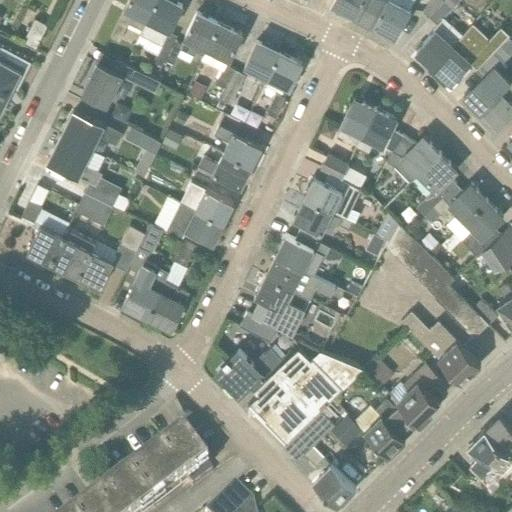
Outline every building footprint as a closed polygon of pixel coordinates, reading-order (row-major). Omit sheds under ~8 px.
[(147,18),(156,0),(128,0),(111,37),(120,42),(129,23),(142,30),(147,18)] [(165,60),(175,40),(177,35),(168,31),(169,29),(171,30),(183,5),(172,0),(156,0),(147,18),(142,30),(141,33),(163,41),(153,62),(162,66),(165,60)] [(332,0),(331,4),(353,16),(361,0),(332,0)] [(374,27),(387,0),(361,0),(353,16),(374,27)] [(387,0),(374,27),(396,38),(411,9),(393,0),(387,0)] [(433,66),(462,34),(444,18),(459,0),(445,0),(430,18),(438,26),(416,51),(433,66)] [(430,18),(445,0),(432,0),(423,11),(430,18)] [(196,49),(205,53),(207,49),(220,22),(197,12),(184,38),(185,38),(183,44),(181,47),(193,53),(196,49)] [(37,49),(48,24),(35,18),(23,42),(37,49)] [(207,49),(230,60),(242,33),(220,22),(207,49)] [(481,64),(508,35),(500,28),(488,42),(470,26),(462,34),(433,66),(452,82),(473,57),(481,64)] [(500,91),(493,83),(503,72),(495,65),(511,45),(511,39),(508,35),(481,64),(487,71),(464,95),(480,112),(500,91)] [(174,64),(181,47),(183,44),(175,40),(165,60),(174,64)] [(269,76),(280,52),(257,40),(245,65),(269,76)] [(0,113),(26,60),(4,49),(0,56),(0,113)] [(269,76),(291,87),(302,62),(280,52),(269,76)] [(161,80),(136,67),(117,58),(111,68),(98,62),(83,92),(107,103),(121,75),(130,79),(155,92),(161,80)] [(224,88),(234,69),(226,65),(217,84),(224,88)] [(245,75),(243,74),(234,69),(224,88),(219,99),(231,105),(245,75)] [(201,99),(207,86),(194,80),(188,93),(201,99)] [(511,80),(501,91),(500,91),(480,112),(497,129),(511,113),(511,80)] [(276,117),(285,98),(277,93),(267,112),(276,117)] [(358,146),(376,107),(355,97),(341,124),(343,126),(338,135),(357,144),(357,145),(358,146)] [(217,106),(223,109),(226,102),(220,100),(217,106)] [(117,101),(110,116),(125,123),(132,108),(117,101)] [(392,127),(397,118),(376,107),(358,146),(368,151),(374,140),(384,145),(392,150),(393,151),(404,134),(392,127)] [(62,135),(90,148),(97,135),(116,144),(122,132),(92,117),(91,119),(74,110),(62,135)] [(179,110),(174,120),(183,125),(188,114),(179,110)] [(251,166),(262,145),(233,130),(233,131),(219,124),(214,134),(229,142),(223,152),(251,166)] [(156,152),(161,141),(131,126),(125,137),(156,152)] [(168,128),(162,142),(176,148),(182,134),(168,128)] [(440,151),(424,135),(417,142),(404,134),(393,151),(387,161),(393,164),(410,181),(440,151)] [(83,163),(90,148),(62,135),(49,160),(67,169),(66,171),(95,186),(102,172),(83,163)] [(450,176),(457,168),(440,151),(419,173),(434,189),(416,207),(424,214),(456,183),(450,176)] [(241,187),(251,166),(223,152),(218,163),(203,156),(198,166),(213,173),(213,174),(241,187)] [(321,168),(328,172),(342,178),(350,164),(328,153),(321,168)] [(134,171),(143,175),(144,176),(150,164),(140,159),(134,171)] [(361,188),(342,178),(328,172),(324,181),(314,176),(304,197),(333,212),(333,211),(346,218),(361,188)] [(224,222),(234,202),(206,188),(205,189),(191,182),(186,192),(189,194),(185,204),(224,222)] [(467,219),(487,199),(471,182),(463,190),(456,183),(424,214),(431,222),(441,213),(449,221),(458,210),(467,219)] [(96,217),(105,200),(102,199),(85,190),(76,207),(96,217)] [(224,222),(185,204),(180,202),(168,196),(154,224),(163,229),(182,238),(186,230),(213,244),(224,222)] [(318,240),(333,212),(304,197),(293,218),(303,223),(299,231),(326,244),(318,240)] [(494,226),(504,216),(487,199),(467,219),(472,224),(461,236),(479,254),(482,251),(492,242),(501,233),(494,226)] [(43,206),(29,200),(22,215),(35,222),(43,206)] [(105,200),(96,217),(105,221),(113,205),(113,204),(105,200)] [(154,224),(150,222),(146,232),(139,245),(152,252),(163,229),(154,224)] [(385,245),(397,256),(414,238),(398,222),(385,245)] [(49,262),(63,234),(41,223),(27,251),(49,262)] [(130,224),(112,260),(112,263),(127,270),(139,245),(146,232),(130,224)] [(492,242),(505,263),(506,264),(511,260),(511,230),(509,225),(492,242)] [(77,276),(100,287),(112,263),(112,260),(113,259),(92,248),(95,241),(67,226),(63,234),(49,262),(50,262),(48,266),(76,279),(77,276)] [(326,244),(299,231),(295,238),(286,233),(275,256),(304,270),(314,250),(326,256),(330,247),(326,244)] [(397,256),(407,266),(424,248),(414,238),(397,256)] [(185,267),(196,245),(185,240),(174,262),(185,267)] [(494,270),(505,263),(492,242),(482,251),(494,270)] [(375,261),(380,248),(368,243),(362,255),(375,261)] [(407,266),(416,276),(434,258),(424,248),(407,266)] [(335,286),(304,270),(275,256),(265,275),(292,289),(310,298),(316,287),(331,294),(335,286)] [(426,285),(443,267),(434,258),(416,276),(426,285)] [(165,280),(169,271),(145,259),(124,303),(148,315),(165,280)] [(448,284),(454,278),(443,267),(426,285),(436,296),(448,284)] [(292,289),(265,275),(255,296),(260,299),(254,311),(290,330),(301,308),(286,301),(292,289)] [(148,315),(172,327),(189,292),(165,280),(148,315)] [(351,281),(346,290),(357,295),(362,286),(351,281)] [(511,289),(507,282),(499,288),(506,299),(499,303),(511,322),(511,289)] [(448,284),(436,296),(435,297),(474,336),(487,323),(448,284)] [(341,289),(335,285),(331,293),(337,296),(341,289)] [(473,306),(489,322),(490,323),(498,315),(482,298),(473,306)] [(462,381),(481,363),(439,319),(430,328),(411,310),(401,320),(462,381)] [(247,312),(240,325),(271,340),(277,328),(247,312)] [(217,371),(239,394),(251,382),(254,386),(283,358),(271,346),(254,363),(240,349),(217,371)] [(329,399),(340,388),(363,366),(321,348),(310,359),(299,348),(255,392),(257,395),(248,404),(285,442),(285,443),(285,444),(321,409),(331,400),(329,399)] [(381,385),(390,377),(373,358),(365,367),(381,385)] [(432,394),(445,381),(427,363),(413,376),(418,381),(408,391),(400,382),(389,393),(397,402),(399,403),(419,423),(420,424),(441,403),(432,394)] [(375,409),(380,413),(364,430),(389,455),(406,438),(405,437),(419,423),(399,403),(396,406),(387,397),(375,409)] [(313,446),(335,424),(321,409),(285,444),(286,444),(284,447),(291,454),(289,456),(338,505),(356,487),(332,462),(323,455),(316,463),(305,454),(313,446)] [(361,427),(354,420),(348,414),(332,429),(345,443),(361,427)] [(511,426),(500,415),(485,429),(511,457),(511,426)] [(472,461),(488,478),(497,470),(504,477),(511,468),(511,457),(485,429),(469,445),(478,455),(472,461)] [(213,470),(208,463),(184,431),(134,469),(158,500),(186,478),(192,485),(213,470)] [(79,511),(142,511),(158,500),(134,469),(79,511)] [(240,511),(253,499),(236,482),(207,510),(209,511),(240,511)]
